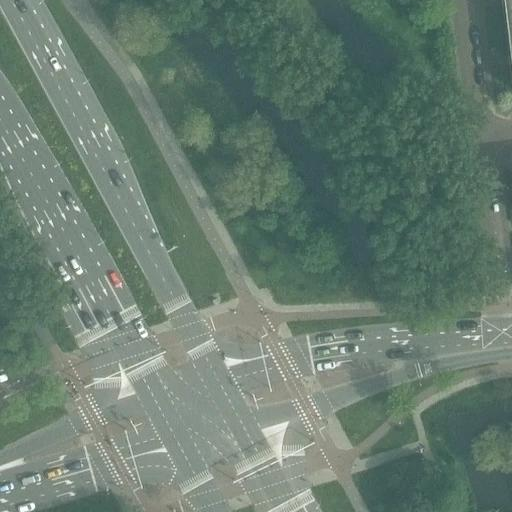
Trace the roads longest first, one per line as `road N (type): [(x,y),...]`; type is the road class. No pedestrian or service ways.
road 1 (primary): [(217,377),(15,0)]
road 2 (primary): [(0,110),(158,396)]
road 3 (secondary): [(418,361),(366,345),(329,347),(217,377)]
road 4 (tertiary): [(8,483),(122,471),(190,450)]
road 5 (tertiary): [(158,396),(92,419),(8,483)]
road 6 (residential): [(511,303),(487,133)]
road 7 (residential): [(487,133),(468,0)]
road 8 (secondary): [(299,415),(418,361)]
